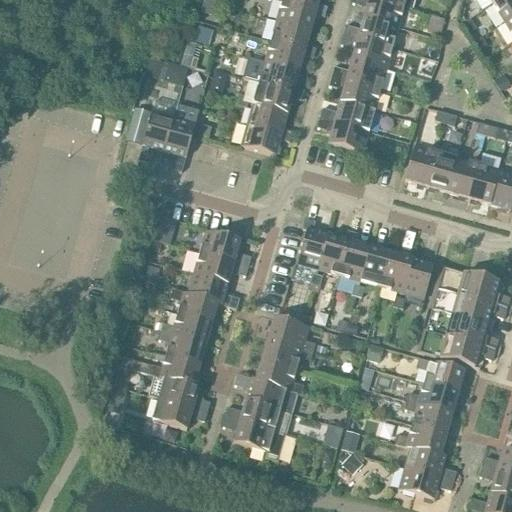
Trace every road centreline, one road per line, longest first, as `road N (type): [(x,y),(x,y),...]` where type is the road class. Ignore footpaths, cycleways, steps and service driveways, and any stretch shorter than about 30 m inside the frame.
road 1 (residential): [(482,247),(460,233),(383,213),(376,198),(293,175)]
road 2 (residential): [(293,175),(340,0)]
road 3 (residential): [(279,220),(106,171)]
